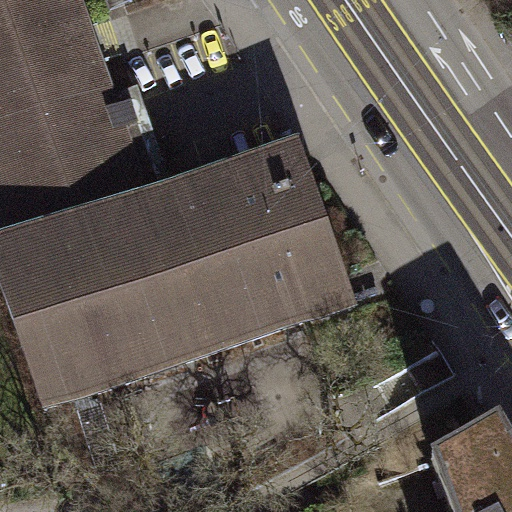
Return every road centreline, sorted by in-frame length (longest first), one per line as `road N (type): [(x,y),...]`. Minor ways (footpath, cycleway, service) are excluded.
road 1 (primary): [(281,0),(511,340)]
road 2 (primary): [(511,146),(414,0)]
road 3 (residential): [(365,434),(235,511)]
